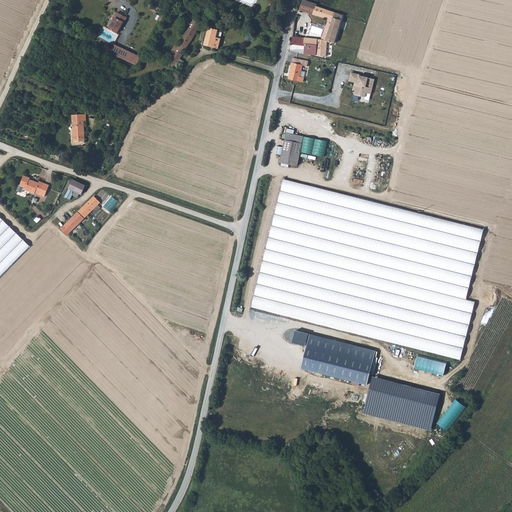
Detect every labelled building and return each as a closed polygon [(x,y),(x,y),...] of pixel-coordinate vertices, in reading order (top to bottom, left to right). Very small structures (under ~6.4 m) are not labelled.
[(318,5),(305,0),(302,0),(300,9),(333,20),(326,39),(326,41),(328,41),(335,43),(345,16),(317,7),(318,5)] [(173,53),(167,63),(173,66),(174,64),(178,66),(180,63),(178,62),(189,42),(190,43),(202,21),(188,13),(181,25),(185,27),(179,37),(182,39),(174,53),(173,53)] [(124,25),(127,20),(116,14),(113,19),(115,20),(108,32),(116,36),(122,24),(124,25)] [(218,29),(217,29),(212,27),(212,29),(209,29),(204,46),(217,49),(220,40),(216,38),(218,29)] [(318,44),(318,39),(294,35),(293,44),(305,46),(305,43),(318,44)] [(318,39),(318,44),(317,55),(326,56),(328,41),(326,41),(326,39),(318,39)] [(305,46),(304,54),(317,55),(318,44),(305,43),(305,46)] [(141,57),(114,45),(110,54),(136,66),(141,57)] [(309,61),(294,58),(289,78),(303,81),(305,72),(301,71),(302,65),(308,66),(309,61)] [(368,76),(353,72),(349,87),(364,91),(368,76)] [(84,114),(70,116),(73,142),(85,141),(82,121),(85,121),(84,114)] [(287,132),(285,140),(302,143),(304,136),(287,132)] [(315,151),(327,152),(329,141),(317,139),(315,151)] [(297,165),(302,143),(285,140),(281,161),(297,165)] [(36,194),(36,193),(46,197),(50,185),(40,182),(39,185),(30,182),(31,180),(24,178),(18,192),(22,194),(23,194),(25,190),(36,194)] [(80,194),(81,195),(86,186),(74,179),(65,196),(70,199),(73,195),(78,198),(80,194)] [(484,228),(285,179),(252,308),(461,360),(475,301),(467,299),(484,228)] [(101,202),(94,196),(62,228),(69,234),(92,210),(96,213),(101,208),(98,205),(101,202)] [(113,197),(105,207),(111,212),(119,202),(113,197)] [(0,277),(30,246),(0,217),(0,277)] [(369,386),(378,350),(314,334),(305,371),(369,386)] [(438,410),(441,396),(383,382),(379,397),(438,410)]
